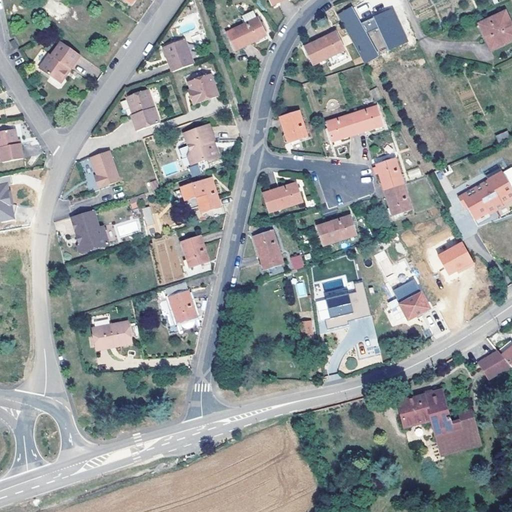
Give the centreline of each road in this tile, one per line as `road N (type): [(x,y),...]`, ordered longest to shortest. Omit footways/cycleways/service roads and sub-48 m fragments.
road 1 (tertiary): [(204,430),(392,375),(511,305)]
road 2 (residential): [(252,158),(202,387),(204,430)]
road 3 (residential): [(35,407),(44,395),(39,224),(66,154)]
road 4 (residential): [(66,154),(174,0)]
road 5 (residential): [(321,0),(302,15),(272,69),(252,158)]
road 6 (unknown): [(66,154),(233,101)]
road 7 (tertiary): [(78,468),(204,430)]
